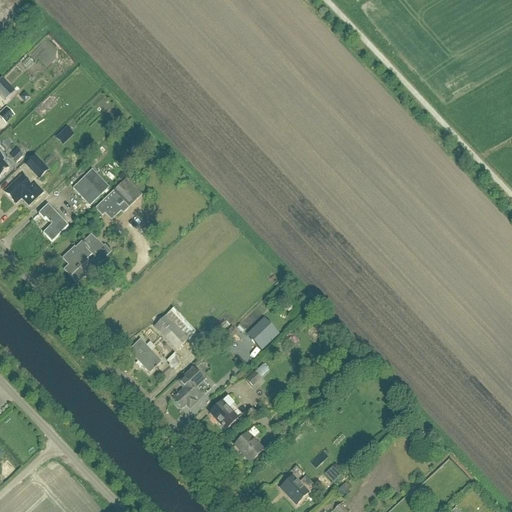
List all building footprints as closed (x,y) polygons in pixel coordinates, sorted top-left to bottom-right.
[(2,79),(0,81),(0,91),(2,94),(10,87),(2,79)] [(26,95),(21,100),(26,104),(30,100),(26,95)] [(42,119),(55,105),(49,99),(36,112),(42,119)] [(7,109),(0,114),(0,116),(7,124),(14,117),(7,109)] [(56,140),(61,144),(68,137),(64,133),(56,140)] [(18,152),(13,157),(18,162),(23,157),(18,152)] [(2,163),(4,161),(0,155),(0,178),(9,170),(2,163)] [(35,157),(25,166),(39,181),(49,172),(35,157)] [(89,208),(106,192),(109,189),(92,171),(72,190),(89,208)] [(35,186),(31,190),(21,179),(5,194),(16,206),(22,199),(25,202),(24,202),(29,208),(43,194),(35,186)] [(118,188),(113,192),(128,208),(130,209),(134,205),(142,197),(126,181),(118,188)] [(128,208),(113,192),(95,210),(96,211),(102,218),(105,215),(111,222),(121,213),(123,215),(130,209),(128,208)] [(68,228),(48,207),(38,216),(44,222),(45,220),(51,227),(43,234),(52,244),(68,228)] [(96,242),(91,237),(83,244),(82,244),(75,251),(74,250),(62,260),(69,267),(64,271),(77,285),(86,277),(80,270),(79,269),(82,267),(82,268),(88,263),(87,261),(92,256),(95,259),(92,262),(97,267),(102,263),(103,264),(107,260),(106,258),(111,254),(105,247),(103,248),(97,241),(96,242)] [(177,350),(196,333),(173,309),(154,327),(177,350)] [(268,324),(250,340),(261,352),(279,335),(268,324)] [(224,347),(237,334),(232,328),(218,341),(224,347)] [(162,363),(150,351),(154,348),(150,343),(146,347),(140,341),(128,353),(149,375),(162,363)] [(255,373),(261,380),(269,372),(263,366),(255,373)] [(193,393),(204,383),(193,370),(178,383),(184,390),(173,400),(182,410),(186,406),(190,410),(196,404),(193,400),(196,397),(193,393)] [(252,389),(261,380),(255,373),(246,382),(252,389)] [(234,405),(228,398),(223,403),(222,403),(209,415),(225,432),(238,420),(232,413),(236,410),(232,406),(234,405)] [(293,438),(298,444),(313,430),(308,424),(293,438)] [(250,465),(263,452),(253,442),(260,435),(254,428),(247,435),(234,447),(250,465)] [(332,469),(325,476),(333,484),(340,478),(332,469)] [(296,507),(309,495),(292,477),(280,489),(296,507)]
